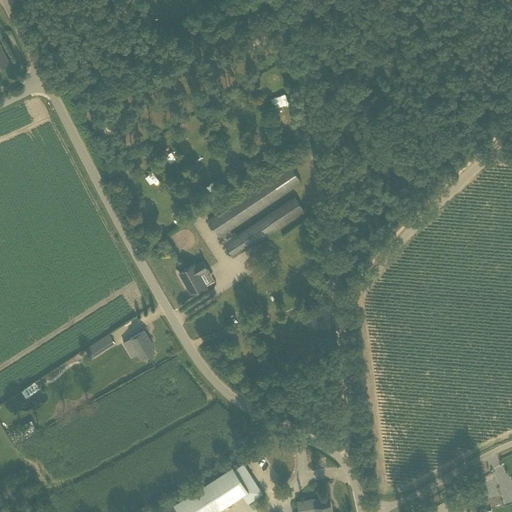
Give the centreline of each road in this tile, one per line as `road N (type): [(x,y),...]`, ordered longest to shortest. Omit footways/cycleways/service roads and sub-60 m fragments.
road 1 (unclassified): [(354,495),(340,456),(256,414),(211,378),(45,82)]
road 2 (track): [(340,304),(301,0)]
road 3 (track): [(340,304),(511,121)]
road 4 (track): [(347,468),(340,304)]
road 5 (unclassified): [(392,505),(511,438)]
